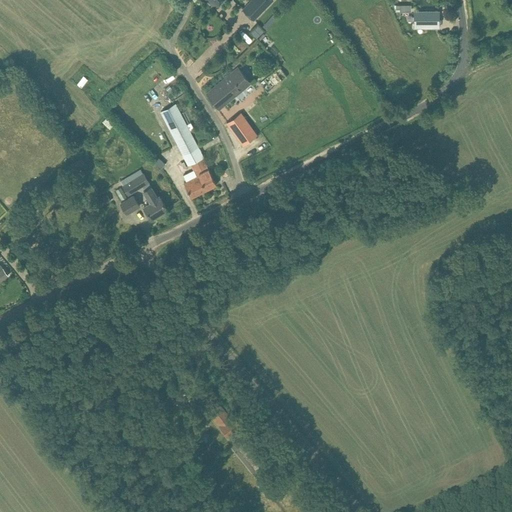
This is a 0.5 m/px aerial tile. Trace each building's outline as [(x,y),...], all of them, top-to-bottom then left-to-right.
[(272,0),(251,0),(243,9),(253,20),(272,0)] [(414,11),(414,27),(439,27),(439,11),(414,11)] [(265,27),(276,21),(273,16),(263,23),(265,27)] [(248,32),(256,39),(264,30),(257,23),(248,32)] [(280,66),(260,82),(268,94),(294,73),(288,65),(282,69),(280,66)] [(206,93),(219,109),(251,83),(238,67),(206,93)] [(189,165),(190,164),(203,158),(175,104),(161,111),(189,165)] [(227,122),(231,128),(243,145),(257,135),(240,112),(227,122)] [(81,157),(70,163),(74,170),(85,163),(81,157)] [(190,164),(194,171),(198,169),(207,189),(216,184),(212,176),(215,175),(213,171),(210,172),(207,166),(203,158),(190,164)] [(120,181),(123,185),(129,194),(140,187),(151,204),(145,208),(151,219),(167,209),(161,199),(158,200),(150,187),(139,169),(120,181)] [(198,169),(194,171),(196,176),(184,182),(191,197),(207,189),(198,169)] [(111,200),(107,194),(99,199),(102,205),(111,200)] [(121,203),(127,213),(139,206),(133,196),(121,203)] [(0,281),(8,275),(0,263),(0,281)] [(139,373),(144,380),(154,373),(158,380),(169,371),(160,358),(139,373)] [(214,397),(206,403),(203,405),(230,438),(243,428),(232,414),(229,416),(214,397)] [(166,420),(157,429),(172,442),(170,444),(175,448),(180,442),(178,439),(182,434),(166,420)] [(249,432),(241,438),(234,443),(255,470),(269,459),(249,432)]
